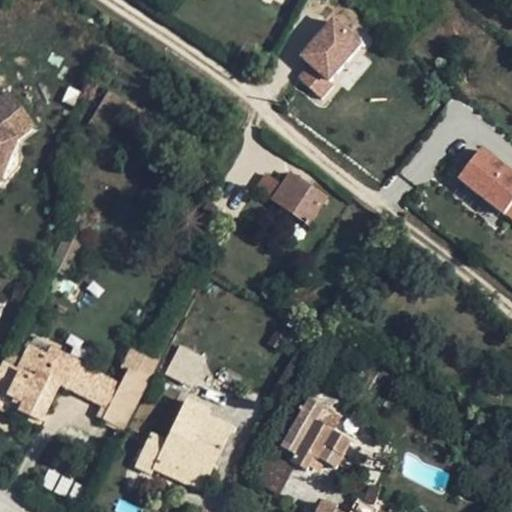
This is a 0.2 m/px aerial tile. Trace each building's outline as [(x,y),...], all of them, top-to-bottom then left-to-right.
[(332,13),(297,55),(308,63),(296,77),(319,96),(365,40),(332,13)] [(35,113),(9,82),(0,88),(0,172),(1,173),(17,127),(35,113)] [(118,113),(100,103),(87,126),(105,137),(118,113)] [(511,170),(482,145),(456,175),(511,221),(511,170)] [(309,225),(328,199),(292,173),(282,186),(265,174),(256,187),(309,225)] [(74,237),(65,232),(48,265),(58,270),(74,237)] [(35,337),(31,345),(49,355),(54,346),(35,337)] [(165,372),(192,386),(206,357),(179,344),(165,372)] [(0,405),(39,424),(58,383),(41,374),(49,355),(31,345),(22,361),(8,354),(0,368),(0,405)] [(122,426),(155,363),(146,358),(141,366),(132,361),(104,417),(122,426)] [(210,411),(185,398),(164,440),(153,465),(155,466),(172,475),(177,465),(207,479),(226,439),(202,428),(207,415),(210,411)] [(309,399),(283,447),(289,450),(287,455),(293,458),(292,460),(308,469),(315,457),(318,459),(321,455),(327,443),(346,453),(352,442),(317,421),(325,407),(309,399)] [(232,428),(207,415),(202,428),(226,439),(232,428)] [(150,433),(134,466),(151,474),(155,466),(153,465),(164,440),(150,433)] [(321,455),(337,465),(338,466),(346,453),(327,443),(321,455)] [(332,473),(337,465),(321,455),(318,459),(316,465),(332,473)] [(202,489),(207,479),(177,465),(172,475),(202,489)] [(367,481),(358,477),(350,494),(358,498),(367,481)] [(342,511),(322,502),(317,511),(342,511)]
